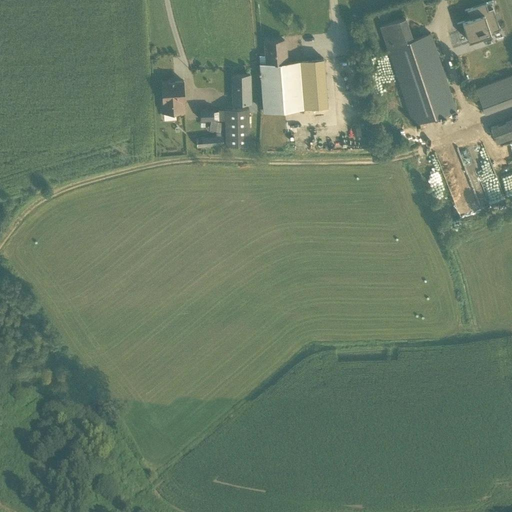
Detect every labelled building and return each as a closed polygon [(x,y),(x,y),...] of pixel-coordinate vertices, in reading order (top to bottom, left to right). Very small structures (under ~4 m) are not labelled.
[(487,11),(485,4),(467,10),(470,19),(462,22),(468,41),(491,33),(490,31),(499,29),(492,9),(487,11)] [(413,124),(456,110),(430,33),(413,37),(406,17),(379,26),(413,124)] [(287,61),(286,38),(263,39),(264,54),(259,55),(259,63),(287,61)] [(327,106),(326,92),(325,75),(324,58),(299,60),(303,108),(327,106)] [(262,111),(303,108),(300,75),(299,60),(287,61),(259,63),(262,111)] [(231,74),(231,103),(251,102),(250,73),(231,74)] [(484,113),(511,102),(511,74),(475,88),(475,89),(484,113)] [(185,112),(183,79),(160,80),(162,100),(160,101),(161,111),(161,112),(175,111),(175,112),(185,112)] [(206,107),(199,107),(200,120),(224,120),(225,145),(249,145),(248,108),(218,109),(218,110),(213,110),(213,108),(206,108),(206,107)] [(511,118),(489,128),(495,143),(511,136),(511,118)] [(207,126),(206,130),(213,131),(213,130),(220,131),(221,122),(210,120),(209,126),(207,126)] [(223,145),(222,132),(216,132),(215,136),(196,138),(197,147),(223,145)] [(469,149),(454,155),(454,159),(468,195),(456,199),(456,202),(459,211),(475,211),(489,206),(489,203),(479,178),(479,172),(493,172),(493,168),(485,149),(479,151),(479,156),(483,166),(483,169),(477,169),(469,149)]
